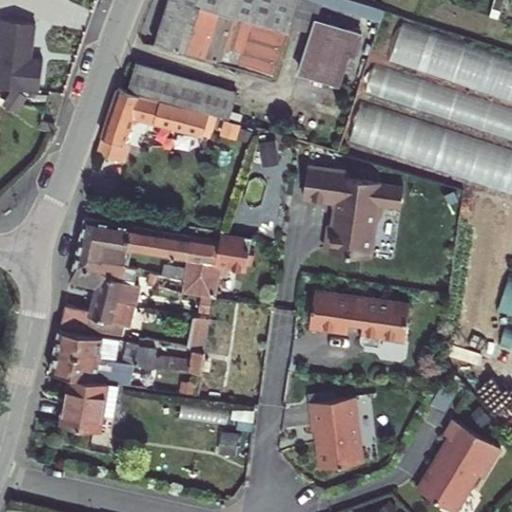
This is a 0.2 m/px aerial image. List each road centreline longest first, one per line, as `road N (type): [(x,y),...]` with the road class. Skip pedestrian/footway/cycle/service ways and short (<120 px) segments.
road 1 (residential): [(303,215),(253,511)]
road 2 (residential): [(129,0),(37,246)]
road 3 (residential): [(37,246),(32,318),(0,451)]
road 4 (residential): [(0,472),(176,511)]
road 5 (unknown): [(59,190),(201,232)]
